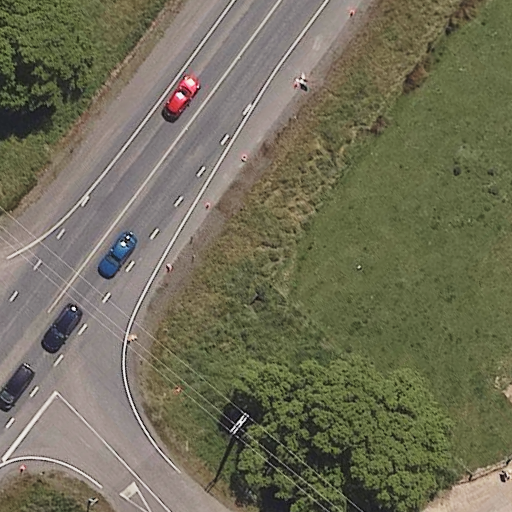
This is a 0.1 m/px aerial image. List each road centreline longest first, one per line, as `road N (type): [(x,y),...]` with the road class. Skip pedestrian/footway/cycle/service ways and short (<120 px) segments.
road 1 (trunk): [(279,0),(16,351)]
road 2 (tertiary): [(169,511),(16,351)]
